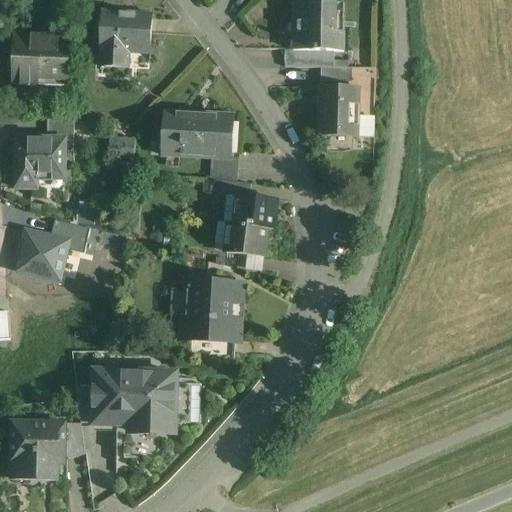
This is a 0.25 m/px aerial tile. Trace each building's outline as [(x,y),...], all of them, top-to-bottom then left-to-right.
[(336,5),(294,4),(293,52),(331,53),(343,53),(344,34),(336,34),(336,5)] [(131,16),(103,14),(101,52),(102,52),(101,68),(129,70),(130,53),(150,55),(153,17),(151,17),(151,18),(131,17),(131,16)] [(70,40),(15,37),(13,87),(39,88),(39,80),(69,81),(70,40)] [(293,52),(286,52),(286,69),(322,70),(322,69),(331,69),(331,53),(293,52)] [(331,69),(322,69),(322,70),(322,89),(353,89),(353,70),(331,69)] [(353,89),(322,89),(321,120),(323,120),(322,136),(321,136),(321,138),(357,139),(357,137),(351,137),(352,121),(358,121),(359,90),(353,89)] [(234,118),(165,114),(163,157),(213,160),(232,161),(232,160),(234,118)] [(75,123),(48,122),(47,140),(65,141),(66,142),(74,142),(75,123)] [(47,140),(16,140),(16,190),(37,190),(37,180),(65,181),(66,142),(65,141),(47,140)] [(136,142),(111,142),(110,158),(134,158),(136,142)] [(232,161),(213,160),(211,182),(237,185),(237,184),(239,160),(232,160),(232,161)] [(133,168),(118,166),(117,176),(132,177),(133,176),(133,168)] [(237,185),(211,182),(210,194),(238,197),(238,196),(250,198),(251,186),(237,184),(237,185)] [(250,198),(238,196),(238,197),(235,226),(268,230),(274,230),(278,201),(250,198)] [(235,226),(229,225),(226,255),(265,259),(268,230),(235,226)] [(20,237),(21,273),(63,272),(63,236),(20,237)] [(237,286),(191,283),(191,280),(189,280),(186,339),(192,340),(236,342),(239,283),(238,283),(237,286)] [(0,341),(9,340),(7,313),(0,313),(0,341)] [(39,317),(24,317),(23,346),(23,354),(39,354),(39,317)] [(58,330),(46,330),(46,346),(58,346),(58,330)] [(236,342),(192,340),(191,355),(235,357),(236,342)] [(84,341),(74,341),(74,349),(84,350),(84,341)] [(7,345),(6,354),(23,354),(23,346),(7,345)] [(176,375),(95,373),(95,389),(118,390),(117,426),(130,426),(130,434),(174,435),(176,375)] [(65,426),(9,424),(8,465),(9,465),(9,481),(26,481),(26,476),(47,476),(47,460),(64,460),(65,454),(65,426)] [(81,426),(65,426),(65,454),(85,454),(81,426)]
